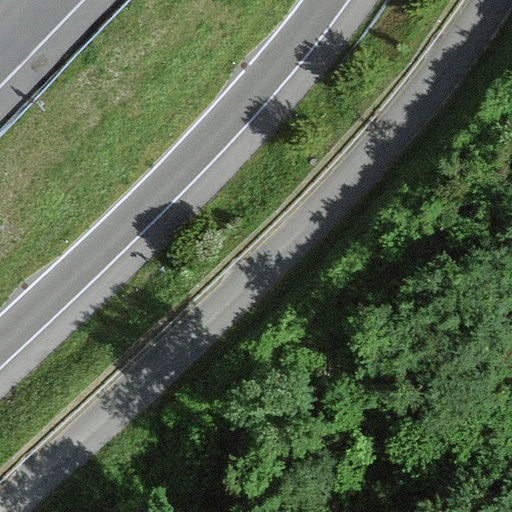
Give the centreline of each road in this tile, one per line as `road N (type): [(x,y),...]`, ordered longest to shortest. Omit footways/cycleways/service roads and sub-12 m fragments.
road 1 (unclassified): [(487,0),(439,73),(310,221),(2,511)]
road 2 (motorway): [(0,339),(163,185),(327,0)]
